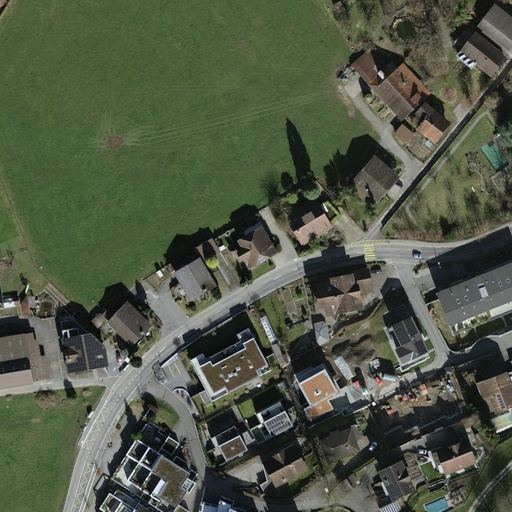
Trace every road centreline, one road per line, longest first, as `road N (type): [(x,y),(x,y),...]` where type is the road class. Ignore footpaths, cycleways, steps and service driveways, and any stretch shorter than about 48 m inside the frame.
road 1 (tertiary): [(135,375),(186,330),(271,280),(323,258),(369,252)]
road 2 (unclassified): [(369,252),(372,234),(511,65)]
road 3 (unclassified): [(396,252),(440,354),(453,362),(511,340)]
road 4 (residential): [(202,476),(248,502),(351,508)]
road 5 (tertiary): [(70,511),(89,452),(135,375)]
road 6 (residential): [(135,375),(186,413),(202,476)]
road 7 (residential): [(351,508),(375,467),(450,437)]
